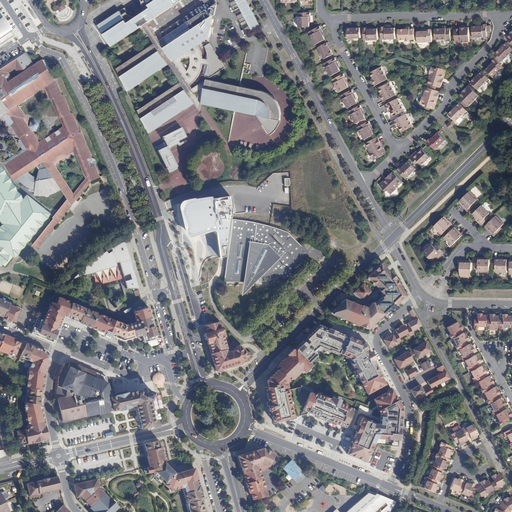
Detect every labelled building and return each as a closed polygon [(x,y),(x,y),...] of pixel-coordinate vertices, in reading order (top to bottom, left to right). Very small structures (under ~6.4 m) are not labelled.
[(201,69),(202,64),(205,65),(203,75),(210,77),(226,67),(221,60),(219,57),(210,43),(206,46),(208,52),(204,58),(203,58),(202,54),(200,50),(198,45),(210,37),(213,27),(211,24),(214,22),(214,19),(212,16),(216,14),(217,5),(161,41),(160,40),(149,22),(150,21),(176,4),(177,3),(181,0),(140,0),(142,2),(143,4),(144,6),(144,8),(143,11),(142,13),(140,15),(138,15),(136,16),(133,16),(131,15),(129,14),(128,13),(127,12),(128,11),(125,8),(99,25),(103,33),(105,32),(105,33),(104,34),(112,46),(142,27),(142,26),(144,25),(148,32),(150,35),(155,43),(118,68),(129,91),(168,65),(179,83),(138,110),(150,133),(162,125),(161,123),(165,120),(162,114),(176,106),(180,111),(184,108),(185,109),(195,103),(202,104),(209,105),(235,111),(257,116),(270,136),(275,132),(278,128),(280,123),(281,118),(281,115),(281,111),(280,106),(279,103),(276,99),(273,96),(270,94),(264,91),(261,91),(240,86),(210,80),(207,79),(193,88),(190,84),(194,81),(198,77),(200,73),(201,69)] [(251,26),(245,29),(247,32),(261,26),(246,0),(236,0),(231,3),(235,10),(241,7),(244,13),(238,16),(242,23),(248,20),(251,26)] [(63,2),(56,6),(58,10),(60,12),(66,8),(65,6),(63,2)] [(161,41),(217,5),(217,3),(160,40),(161,41)] [(237,16),(238,16),(244,13),(241,7),(235,10),(234,11),(237,16)] [(311,19),(311,12),(301,12),(298,13),(299,27),(310,27),(310,22),(310,19),(311,19)] [(3,39),(4,41),(12,35),(0,17),(0,18),(10,34),(3,39)] [(0,43),(4,41),(3,39),(10,34),(0,18),(0,43)] [(244,29),(245,29),(251,26),(248,20),(242,23),(241,24),(244,29)] [(477,27),(473,27),(473,38),(488,37),(488,33),(487,26),(487,25),(480,25),(480,27),(477,27)] [(320,26),(309,32),(316,44),(325,39),(323,35),(322,32),(323,31),(320,26)] [(396,39),(395,28),(391,28),(388,28),(388,26),(381,27),(382,39),(396,39)] [(378,40),(378,29),(374,29),(370,29),(370,27),(364,27),(364,40),(378,40)] [(361,38),(360,28),(356,28),(348,28),(348,35),(348,39),(361,38)] [(415,42),(414,28),(410,29),(405,29),(399,29),(399,31),(399,38),(399,40),(411,40),(411,42),(415,42)] [(451,41),(451,28),(446,28),(442,29),(435,29),(436,40),(447,39),(447,41),(451,41)] [(458,28),(451,28),(451,41),(451,43),(466,42),(466,39),(468,39),(468,32),(466,32),(465,28),(462,28),(462,30),(457,30),(458,28)] [(432,42),(432,29),(425,29),(426,31),(421,31),(418,31),(418,43),(432,42)] [(326,43),(318,47),(325,59),(332,55),(330,50),(326,43)] [(511,48),(507,43),(504,45),(500,49),(495,54),(503,61),(511,53),(511,54),(511,48)] [(80,130),(73,113),(71,112),(64,95),(62,94),(57,82),(55,77),(51,71),(44,59),(42,61),(35,65),(27,52),(0,69),(0,117),(3,116),(9,126),(11,125),(19,138),(20,138),(21,139),(19,140),(19,143),(23,149),(4,161),(13,175),(18,179),(21,182),(26,186),(31,189),(36,190),(35,195),(40,196),(45,196),(47,197),(50,196),(51,194),(57,192),(62,189),(44,161),(51,157),(55,164),(74,152),(78,150),(89,178),(93,180),(94,180),(101,177),(96,165),(92,166),(88,158),(92,157),(83,134),(79,132),(80,130)] [(339,63),(336,57),(324,63),(331,76),(341,71),(339,67),(337,64),(339,63)] [(504,68),(495,59),(491,63),(492,65),(489,67),(486,70),(494,78),(504,68)] [(377,85),(388,79),(382,66),(370,72),(373,78),(377,85)] [(431,74),(428,84),(440,87),(442,81),(440,81),(441,78),(443,78),(444,78),(447,70),(446,70),(439,68),(437,69),(432,67),(430,74),(431,74)] [(491,80),(482,71),(479,74),(476,77),(471,82),(478,90),(486,82),(488,83),(491,80)] [(347,79),(344,73),(333,79),(339,92),(349,87),(347,83),(346,80),(347,79)] [(379,88),(383,95),(386,100),(396,95),(390,83),(379,88)] [(479,96),(469,85),(466,88),(467,89),(465,92),(463,91),(458,95),(460,97),(469,106),(479,96)] [(437,97),(439,91),(427,88),(424,99),(422,98),(421,103),(426,105),(428,107),(435,109),(437,101),(435,100),(434,99),(435,97),(437,97)] [(356,95),(353,89),(341,95),(348,108),(358,103),(356,99),(354,96),(356,95)] [(405,110),(398,98),(387,104),(391,111),(394,116),(405,110)] [(466,115),(469,112),(460,103),(457,106),(454,109),(449,114),(457,122),(465,114),(466,115)] [(361,105),(349,111),(356,124),(366,119),(364,115),(362,111),(364,110),(361,105)] [(162,125),(185,109),(184,108),(180,111),(176,106),(162,114),(165,120),(161,123),(162,125)] [(413,126),(406,114),(396,119),(399,127),(402,132),(413,126)] [(373,127),(369,121),(358,127),(365,139),(375,134),(373,131),(371,127),(373,127)] [(438,132),(435,135),(432,138),(431,137),(427,141),(435,150),(446,140),(438,132)] [(376,138),(366,143),(370,152),(369,153),(372,159),(377,156),(380,157),(386,153),(383,146),(381,146),(380,147),(379,146),(378,144),(380,144),(376,138)] [(417,151),(410,157),(416,164),(419,161),(423,165),(431,157),(423,149),(421,151),(419,153),(417,151)] [(44,161),(62,189),(69,199),(54,217),(55,218),(33,245),(38,249),(94,180),(93,180),(89,178),(78,150),(74,152),(75,154),(77,154),(86,178),(74,193),(55,164),(51,157),(44,161)] [(95,158),(92,157),(88,158),(92,166),(96,165),(97,161),(95,158)] [(402,166),(397,170),(406,179),(417,169),(409,161),(406,164),(403,167),(402,166)] [(0,265),(1,267),(3,265),(5,267),(6,266),(48,214),(26,196),(22,202),(0,168),(0,265)] [(389,178),(394,173),(393,172),(386,179),(387,180),(389,180),(391,179),(389,178)] [(403,182),(394,173),(389,178),(391,179),(389,180),(387,180),(386,179),(380,185),(385,191),(388,191),(392,195),(397,190),(396,189),(403,182)] [(462,205),(467,210),(474,202),(478,198),(475,195),(473,196),(469,191),(460,200),(463,204),(462,205)] [(207,199),(206,199),(205,199),(204,197),(203,197),(195,199),(192,199),(175,207),(173,207),(173,208),(173,209),(173,211),(184,236),(185,237),(186,238),(188,238),(190,238),(194,236),(209,231),(211,230),(212,230),(213,231),(214,233),(217,255),(220,255),(221,255),(221,254),(222,254),(222,253),(228,207),(227,198),(227,197),(226,197),(226,196),(225,196),(224,196),(207,199)] [(474,202),(467,210),(468,211),(476,204),(474,202)] [(473,214),(476,216),(478,219),(477,221),(482,225),(489,218),(487,215),(490,213),(482,205),(473,214)] [(453,224),(448,219),(447,221),(443,217),(434,226),(442,234),(453,224)] [(488,231),(493,235),(500,228),(504,224),(500,220),(499,222),(494,217),(486,226),(490,229),(488,231)] [(225,268),(224,280),(246,280),(245,286),(255,277),(263,276),(270,274),(274,275),(276,275),(279,274),(281,272),(285,275),(298,261),(301,258),(298,255),(297,250),(301,246),(287,232),(260,224),(233,219),(225,268)] [(463,235),(459,231),(458,232),(454,228),(445,237),(453,246),(463,235)] [(500,228),(493,235),(494,237),(501,229),(500,228)] [(215,271),(211,238),(207,239),(207,238),(189,240),(193,283),(204,281),(202,267),(205,267),(205,272),(215,271)] [(126,288),(138,289),(134,274),(124,241),(105,252),(87,266),(76,276),(119,266),(123,278),(126,288)] [(424,252),(433,261),(435,258),(438,256),(439,257),(444,252),(437,245),(434,247),(432,244),(424,252)] [(475,257),(475,260),(475,268),(478,269),(478,272),(490,272),(490,260),(486,259),(482,259),(482,257),(475,257)] [(500,258),(493,257),(493,269),(496,269),(496,272),(507,272),(507,260),(503,260),(500,259),(500,258)] [(460,260),(460,271),(460,276),(465,276),(465,274),(472,275),(472,263),(466,263),(467,260),(460,260)] [(383,262),(367,277),(380,290),(380,291),(384,295),(374,304),(373,303),(367,308),(361,306),(344,300),(331,313),(334,315),(368,329),(387,311),(390,308),(392,310),(405,296),(399,284),(397,285),(395,281),(397,280),(390,273),(389,273),(387,271),(384,268),(386,266),(383,262)] [(364,284),(353,294),(361,292),(363,290),(365,293),(372,293),(364,284)] [(363,294),(361,292),(353,294),(359,300),(361,298),(363,301),(372,293),(365,293),(363,294)] [(44,321),(37,318),(34,327),(29,325),(27,329),(32,331),(31,334),(52,342),(63,316),(105,333),(105,334),(112,337),(112,336),(123,341),(142,335),(144,342),(156,338),(147,306),(133,310),(136,322),(126,325),(100,315),(99,317),(97,316),(97,314),(71,303),(71,305),(67,304),(68,301),(58,297),(56,304),(51,302),(44,321)] [(10,320),(14,322),(20,308),(16,306),(15,308),(8,305),(9,303),(0,299),(0,316),(3,317),(2,319),(7,321),(7,319),(10,320)] [(473,320),(473,328),(477,329),(477,327),(485,327),(485,323),(485,319),(485,316),(481,316),(481,314),(477,314),(477,318),(476,320),(473,320)] [(490,327),(497,328),(498,323),(498,319),(498,316),(494,316),(494,315),(489,315),(489,318),(489,321),(486,321),(486,323),(486,329),(490,329),(490,327)] [(502,328),(510,328),(510,323),(510,319),(510,316),(507,316),(507,315),(502,315),(502,319),(502,321),(498,321),(498,323),(498,329),(502,329),(502,328)] [(414,320),(408,323),(410,327),(412,331),(421,326),(417,318),(414,320)] [(204,333),(216,371),(241,364),(249,355),(234,341),(229,346),(223,326),(220,321),(204,326),(206,333),(204,333)] [(456,332),(458,331),(461,329),(460,325),(458,326),(456,323),(447,328),(450,335),(449,335),(451,338),(455,336),(458,335),(456,332)] [(343,353),(348,341),(345,339),(346,336),(319,325),(293,350),(293,349),(287,355),(288,356),(278,365),(281,368),(267,381),(268,386),(277,384),(278,388),(281,387),(282,391),(287,390),(286,384),(289,381),(287,379),(289,376),(292,380),(302,370),(304,373),(312,365),(310,363),(311,361),(313,360),(315,358),(317,356),(314,352),(316,350),(317,350),(319,348),(329,352),(329,351),(338,355),(340,352),(343,353)] [(397,334),(399,338),(408,333),(409,337),(414,334),(412,331),(410,327),(406,329),(404,325),(395,330),(397,334)] [(0,351),(14,357),(18,348),(23,350),(19,360),(25,363),(24,366),(29,368),(29,369),(24,407),(29,428),(17,431),(20,446),(48,439),(41,406),(41,402),(39,402),(41,390),(43,390),(45,374),(50,360),(47,352),(20,341),(20,343),(13,340),(13,339),(0,333),(0,351)] [(464,337),(462,333),(460,334),(456,337),(452,339),(456,345),(455,346),(456,349),(461,347),(464,346),(462,343),(464,342),(467,340),(465,336),(464,337)] [(384,340),(388,347),(397,343),(401,341),(399,338),(397,334),(393,335),(393,334),(384,340)] [(343,353),(342,354),(349,358),(352,362),(351,363),(367,394),(385,384),(380,374),(378,371),(374,364),(372,360),(375,359),(371,351),(368,353),(367,349),(363,343),(349,337),(348,341),(343,353)] [(419,346),(424,354),(431,351),(426,341),(419,345),(419,346)] [(470,348),(468,344),(466,345),(462,348),(458,350),(462,356),(460,356),(462,360),(468,358),(470,357),(468,354),(470,353),(473,351),(471,348),(470,348)] [(416,356),(417,359),(424,355),(424,354),(419,346),(412,349),(413,350),(416,356)] [(408,351),(400,355),(401,355),(406,364),(412,360),(411,358),(408,353),(408,351)] [(394,359),(399,368),(406,365),(406,364),(401,355),(394,359)] [(468,359),(464,361),(468,367),(466,368),(468,372),(473,369),(475,368),(474,365),(476,364),(479,362),(477,358),(476,359),(474,355),(472,356),(468,359)] [(59,422),(113,410),(113,411),(118,409),(119,410),(124,409),(130,407),(136,405),(142,428),(155,425),(152,410),(154,410),(151,398),(153,393),(147,391),(146,394),(138,391),(127,393),(115,395),(115,396),(110,397),(106,376),(69,362),(64,364),(59,377),(55,405),(59,422)] [(440,383),(440,384),(450,378),(443,365),(437,368),(440,374),(436,376),(440,383)] [(482,370),(480,366),(478,367),(474,370),(470,372),(474,378),(472,379),(474,382),(479,380),(481,379),(480,376),(482,374),(485,373),(483,369),(482,370)] [(153,384),(164,382),(162,373),(151,375),(153,384)] [(426,388),(430,395),(433,393),(431,388),(440,383),(436,376),(427,381),(430,387),(426,388)] [(489,380),(488,376),(484,378),(480,381),(478,382),(481,389),(480,390),(481,393),(487,390),(489,389),(487,386),(489,385),(492,383),(491,379),(489,380)] [(310,413),(345,427),(353,409),(339,403),(341,398),(333,395),(332,397),(331,399),(301,387),(299,387),(287,390),(282,391),(281,387),(278,388),(277,384),(268,386),(265,387),(269,402),(267,402),(270,415),(272,414),(273,422),(297,416),(310,413)] [(411,390),(415,397),(424,392),(427,397),(430,395),(426,388),(423,390),(420,384),(411,390)] [(495,391),(493,387),(491,389),(487,391),(484,393),(487,400),(486,401),(487,404),(492,401),(495,400),(493,396),(496,396),(498,394),(497,390),(495,391)] [(402,408),(392,390),(389,391),(373,399),(381,413),(380,425),(374,424),(370,423),(371,421),(362,418),(356,432),(347,454),(366,462),(376,438),(393,439),(392,443),(391,443),(391,446),(398,447),(402,408)] [(501,402),(499,398),(497,400),(493,402),(489,404),(493,411),(492,412),(493,415),(498,412),(501,411),(499,408),(501,407),(505,405),(503,402),(501,402)] [(353,409),(345,427),(349,429),(357,410),(353,409)] [(507,413),(505,409),(503,411),(499,413),(495,415),(499,422),(498,423),(499,426),(507,422),(505,419),(507,418),(510,416),(508,413),(507,413)] [(478,435),(472,424),(466,428),(465,427),(461,429),(464,434),(465,436),(468,435),(469,436),(471,440),(475,438),(474,437),(478,435)] [(464,434),(461,431),(454,434),(454,433),(450,435),(454,442),(457,441),(458,442),(460,446),(464,444),(463,443),(467,441),(466,438),(464,434)] [(206,511),(194,469),(175,474),(164,462),(159,440),(144,444),(149,467),(146,468),(148,473),(152,472),(169,489),(170,491),(175,489),(182,487),(184,487),(186,493),(184,493),(189,511),(206,511)] [(446,457),(448,458),(450,455),(451,455),(453,452),(449,450),(447,449),(448,446),(440,443),(439,446),(440,447),(438,453),(442,455),(446,457)] [(263,448),(238,456),(249,493),(251,493),(253,500),(267,496),(260,472),(264,470),(268,467),(274,453),(263,448)] [(441,469),(444,469),(445,466),(447,466),(448,463),(444,461),(442,460),(444,458),(441,457),(435,454),(434,458),(436,459),(433,465),(437,467),(441,469)] [(291,460),(282,468),(291,479),(292,479),(293,480),(296,484),(304,477),(300,472),(301,472),(291,460)] [(437,480),(439,481),(441,477),(442,478),(444,474),(440,473),(438,472),(439,469),(437,468),(430,465),(429,470),(431,471),(429,477),(432,478),(437,480)] [(504,484),(499,474),(495,476),(494,474),(490,476),(492,480),(493,482),(490,483),(492,486),(494,491),(498,489),(497,488),(504,484)] [(57,476),(27,484),(30,496),(60,489),(57,476)] [(424,488),(434,493),(436,489),(437,489),(439,486),(435,484),(433,483),(434,481),(432,480),(426,477),(424,481),(426,482),(424,488)] [(454,479),(450,489),(456,492),(455,493),(459,495),(463,487),(460,486),(460,484),(462,480),(459,478),(458,480),(454,479)] [(113,511),(118,508),(115,505),(109,498),(99,487),(97,479),(73,484),(76,495),(81,494),(81,496),(91,506),(93,509),(94,507),(96,510),(93,511),(113,511)] [(487,493),(493,490),(491,486),(489,482),(488,480),(484,482),(483,480),(480,482),(482,486),(483,487),(477,490),(479,493),(480,495),(481,498),(487,495),(487,493)] [(471,490),(472,488),(474,485),(470,483),(469,485),(466,483),(461,494),(468,497),(468,498),(471,499),(474,494),(475,491),(471,490)] [(389,511),(395,502),(376,494),(373,496),(367,493),(365,495),(345,511),(337,511),(335,510),(332,511),(389,511)] [(9,511),(5,502),(0,504),(0,511),(1,511),(3,510),(4,511),(3,511),(9,511)]
